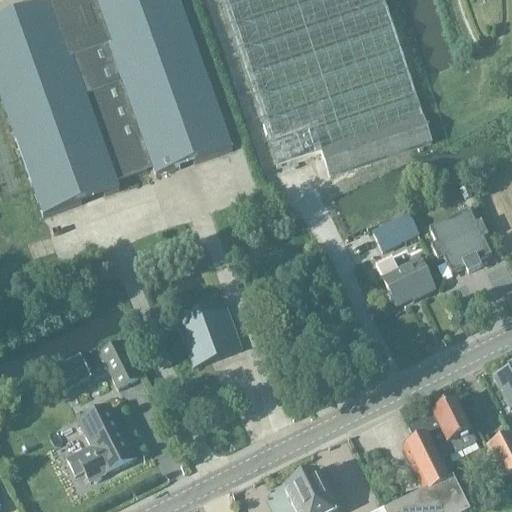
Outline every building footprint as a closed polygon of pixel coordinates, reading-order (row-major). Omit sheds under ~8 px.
[(65,0),(52,5),(51,4),(0,22),(0,101),(42,220),(119,192),(115,183),(152,170),(155,180),(232,152),(184,20),(177,0),(65,0)] [(219,0),(276,169),(320,154),(422,120),(423,120),(382,0),(219,0)] [(431,146),(422,120),(320,154),(329,181),(431,146)] [(106,215),(112,232),(126,227),(119,210),(106,215)] [(468,211),(428,231),(436,246),(430,248),(438,263),(443,261),(451,277),(465,270),(468,276),(479,270),(477,265),(491,258),(483,241),(488,239),(480,223),(475,226),(468,211)] [(382,255),(418,238),(408,218),(372,236),(382,255)] [(419,300),(433,292),(419,263),(382,282),(396,309),(418,298),(419,300)] [(192,371),(241,353),(223,304),(174,322),(192,371)] [(118,392),(139,382),(121,345),(100,356),(118,392)] [(511,373),(493,383),(509,415),(511,413),(511,373)] [(425,496),(451,483),(441,463),(475,447),(470,436),(471,436),(456,405),(432,416),(433,419),(422,424),(422,423),(408,430),(415,445),(403,451),(425,496)] [(109,410),(78,425),(91,450),(66,463),(74,479),(83,475),(89,486),(136,462),(109,410)] [(511,436),(486,449),(498,473),(502,483),(511,477),(511,436)] [(294,511),(336,511),(318,475),(284,492),(294,511)] [(393,511),(465,511),(452,484),(425,497),(393,511)]
